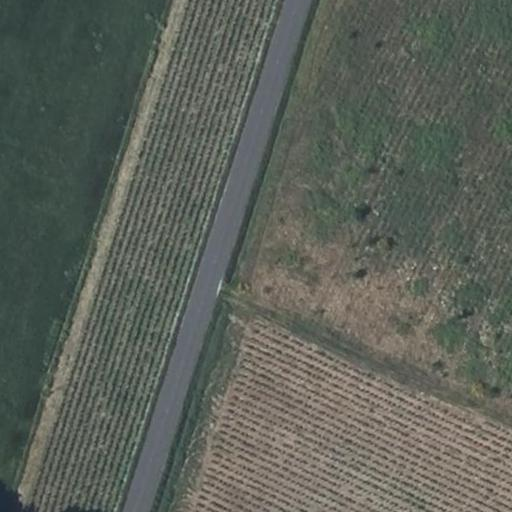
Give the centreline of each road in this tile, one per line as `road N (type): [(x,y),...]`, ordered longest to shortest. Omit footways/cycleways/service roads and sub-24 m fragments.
road 1 (tertiary): [(136,511),(297,0)]
road 2 (track): [(511,412),(206,289)]
